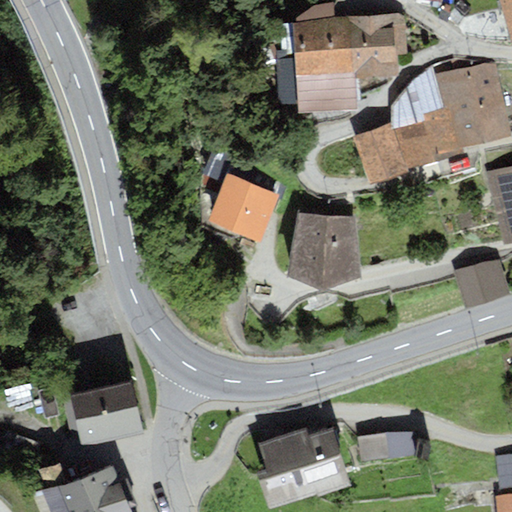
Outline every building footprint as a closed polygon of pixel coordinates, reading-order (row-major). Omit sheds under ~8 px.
[(511,0),(498,0),(511,45),(511,0)] [(296,19),(297,23),(334,20),(333,3),(313,6),(296,19)] [(297,23),(292,24),(295,58),(299,105),(300,113),(359,108),(356,81),(400,77),(398,55),(408,54),(405,14),(334,20),(297,23)] [(280,106),(299,105),(295,58),(276,59),(280,106)] [(510,138),(494,62),(462,69),(478,145),(510,138)] [(478,145),(462,69),(435,75),(433,66),(407,88),(425,166),(463,157),(461,148),(478,145)] [(369,186),(425,166),(407,88),(390,104),(391,124),(352,136),(369,186)] [(216,145),(203,173),(220,182),(234,153),(216,145)] [(511,164),(484,172),(504,246),(511,243),(511,164)] [(259,244),(278,195),(226,175),(208,225),(259,244)] [(355,219),(297,213),(288,276),(322,291),(361,278),(355,219)] [(455,273),(466,310),(510,297),(499,260),(455,273)] [(70,396),(81,446),(144,432),(132,382),(70,396)] [(57,415),(50,389),(39,392),(46,418),(57,415)] [(333,428),(308,436),(305,429),(256,444),(264,469),(256,472),(267,508),(315,493),(317,498),(352,488),(333,428)] [(358,438),(361,462),(416,456),(413,431),(358,438)] [(511,455),(495,457),(499,495),(511,494),(511,455)] [(41,470),(46,489),(66,484),(61,465),(41,470)] [(131,511),(113,465),(82,480),(95,511),(131,511)] [(95,511),(82,480),(66,484),(46,489),(42,490),(50,511),(95,511)] [(495,496),(497,511),(511,511),(511,494),(499,495),(495,496)]
